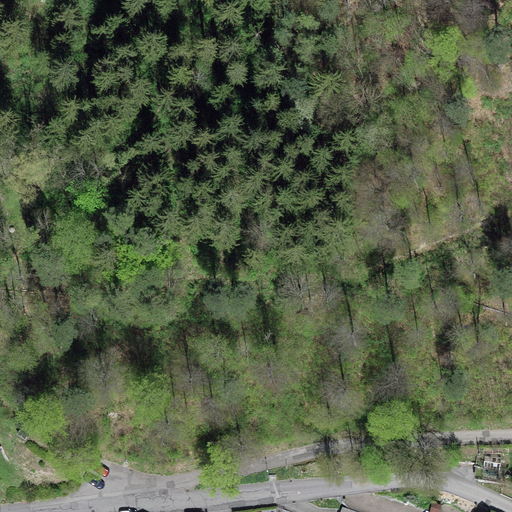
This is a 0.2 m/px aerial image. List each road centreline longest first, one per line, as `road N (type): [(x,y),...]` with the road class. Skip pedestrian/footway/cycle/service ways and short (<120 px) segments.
road 1 (residential): [(160,490),(406,436),(511,438)]
road 2 (residential): [(160,490),(441,479),(503,511)]
road 3 (track): [(511,220),(373,275),(206,282)]
road 4 (residential): [(22,511),(160,490)]
road 5 (track): [(149,491),(135,461),(58,401)]
